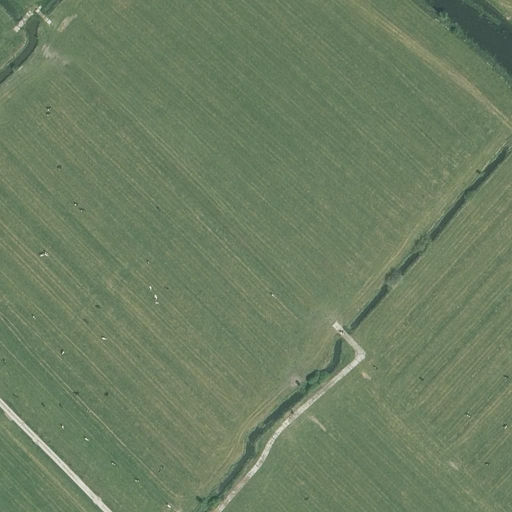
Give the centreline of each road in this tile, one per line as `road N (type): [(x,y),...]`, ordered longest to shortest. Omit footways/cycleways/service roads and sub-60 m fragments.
road 1 (track): [(217,511),(280,429),(357,360),(358,349),(333,323)]
road 2 (track): [(107,511),(0,402)]
